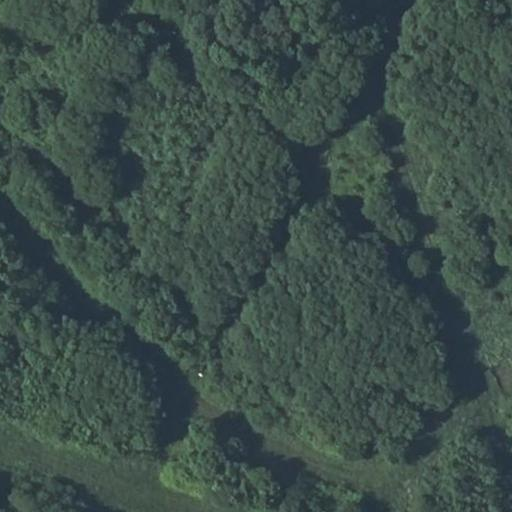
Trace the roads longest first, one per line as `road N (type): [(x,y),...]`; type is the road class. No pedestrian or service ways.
road 1 (track): [(397,0),(372,54),(373,103),(461,368),(444,426),(420,458),(384,478),(347,479),(292,455),(0,215)]
road 2 (track): [(0,448),(201,511)]
